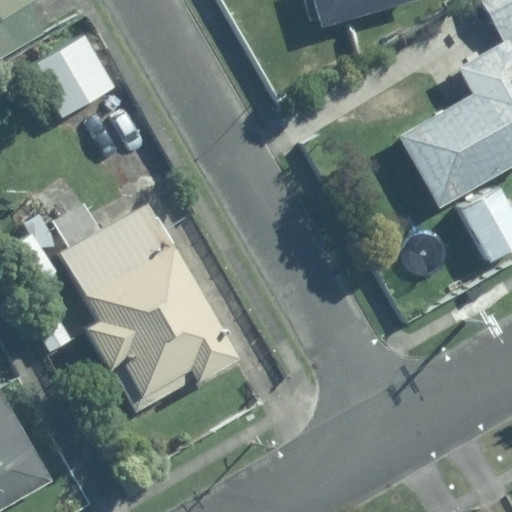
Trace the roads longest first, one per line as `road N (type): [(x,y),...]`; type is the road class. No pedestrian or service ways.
road 1 (residential): [(133,0),(377,438)]
road 2 (residential): [(377,438),(511,361)]
road 3 (residential): [(254,511),(377,438)]
